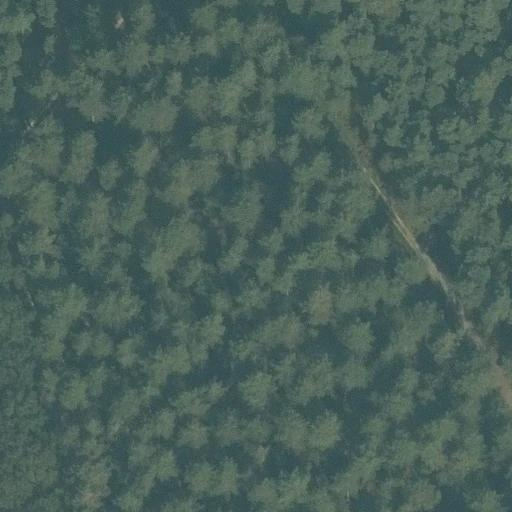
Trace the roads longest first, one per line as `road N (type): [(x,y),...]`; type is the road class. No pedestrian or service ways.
road 1 (track): [(123,0),(60,83),(8,188),(67,511)]
road 2 (track): [(486,357),(268,0)]
